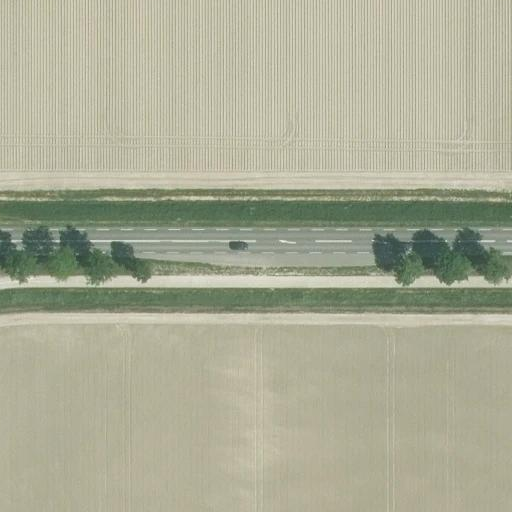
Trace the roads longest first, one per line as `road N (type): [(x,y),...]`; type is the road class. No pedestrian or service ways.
road 1 (track): [(0,325),(511,322)]
road 2 (secondary): [(511,243),(0,242)]
